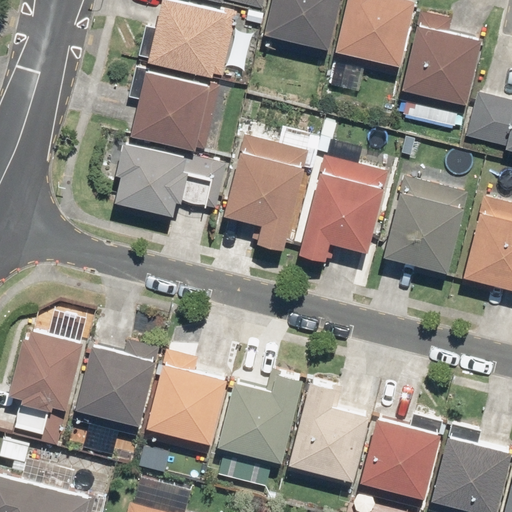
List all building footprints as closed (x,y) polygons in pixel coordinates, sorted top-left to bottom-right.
[(232,11),(180,0),(153,0),(148,24),(141,23),(134,53),(141,54),(140,61),(218,78),(232,11)] [(213,0),(260,10),(262,0),(213,0)] [(263,0),(254,43),(322,58),(334,0),(263,0)] [(338,0),(325,59),(395,74),(411,0),(338,0)] [(412,8),(392,97),(463,113),(480,37),(447,30),(450,17),(412,8)] [(217,82),(132,63),(125,95),(132,97),(123,134),(202,151),(217,82)] [(474,89),(463,134),(511,146),(511,97),(511,99),(474,89)] [(279,249),(310,130),(279,122),(274,140),(242,131),(237,149),(233,148),(216,213),(255,223),(250,241),(279,249)] [(223,163),(116,139),(108,174),(113,175),(107,201),(171,215),(174,199),(213,208),(223,163)] [(312,169),(290,252),(318,259),(323,240),(363,251),(385,169),(321,152),(316,170),(312,169)] [(392,188),(375,254),(443,270),(464,189),(401,174),(397,189),(392,188)] [(472,209),(453,281),(490,290),(492,284),(511,289),(511,201),(480,193),(475,209),(472,209)] [(8,433),(54,444),(80,340),(17,324),(0,391),(17,395),(8,433)] [(66,418),(134,435),(157,344),(123,336),(120,351),(85,342),(66,418)] [(161,345),(139,435),(204,451),(223,376),(192,368),(196,354),(161,345)] [(209,450),(277,467),(299,378),(267,370),(263,387),(227,378),(209,450)] [(304,374),(280,469),(348,485),(366,412),(335,404),(340,383),(304,374)] [(351,490),(418,507),(440,418),(408,411),(405,423),(369,414),(351,490)] [(444,418),(422,508),(437,511),(490,511),(506,449),(477,442),(481,427),(444,418)] [(511,511),(511,449),(511,450),(496,511),(511,511)] [(80,511),(85,494),(0,473),(0,511),(80,511)] [(183,511),(190,488),(138,475),(131,500),(123,498),(119,511),(183,511)]
